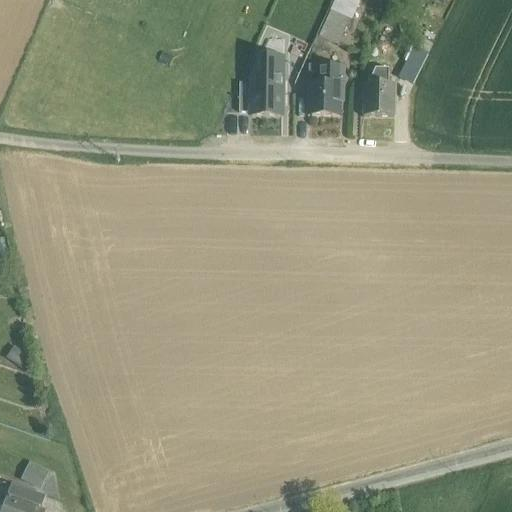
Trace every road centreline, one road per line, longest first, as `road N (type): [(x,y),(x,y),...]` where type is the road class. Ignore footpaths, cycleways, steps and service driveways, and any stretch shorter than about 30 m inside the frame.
road 1 (unclassified): [(0,135),(194,155),(511,162)]
road 2 (unclassified): [(271,511),(511,444)]
